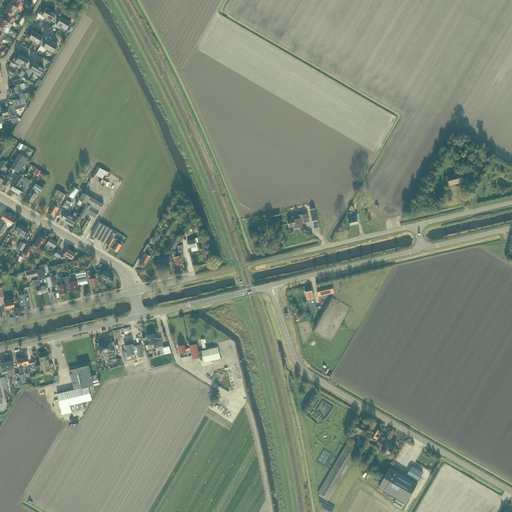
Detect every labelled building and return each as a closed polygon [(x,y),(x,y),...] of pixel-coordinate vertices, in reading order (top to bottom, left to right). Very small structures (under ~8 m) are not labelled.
[(8,3),(6,7),(14,12),(17,14),(20,10),(22,7),(16,4),(15,6),(10,3),(9,4),(8,3)] [(14,12),(6,7),(4,11),(4,12),(10,16),(8,19),(14,22),(15,20),(15,19),(17,14),(14,12)] [(46,18),(51,11),(46,8),(45,10),(42,9),(39,14),(42,16),(41,16),(46,18)] [(54,23),(57,17),(55,16),(56,14),(51,11),(46,18),(51,21),(54,23)] [(61,27),(66,19),(61,16),(59,19),(57,17),(54,23),(56,24),(61,27)] [(14,22),(8,19),(6,21),(1,18),(0,19),(0,18),(0,23),(6,27),(8,23),(12,25),(14,22)] [(61,27),(66,30),(68,31),(71,26),(72,26),(69,24),(71,22),(66,19),(61,27)] [(33,41),(37,34),(32,31),(31,33),(29,32),(26,37),(28,39),(33,41)] [(41,39),(42,38),(43,37),(37,34),(33,41),(38,44),(40,46),(44,40),(41,39)] [(48,50),(52,42),(47,39),(46,42),(44,40),(40,46),(43,47),(48,50)] [(57,45),(52,42),(48,50),(47,52),(51,55),(53,53),(55,54),(58,49),(56,48),(57,45)] [(16,55),(11,62),(18,67),(20,64),(24,57),(19,54),(18,56),(16,55)] [(27,69),(30,63),(28,62),(29,60),(24,57),(20,64),(25,67),(27,69)] [(34,73),(39,65),(34,62),(33,65),(30,63),(27,69),(30,70),(34,73)] [(43,70),(44,69),(44,68),(39,65),(34,73),(39,76),(42,77),(45,72),(43,70)] [(23,94),(22,89),(21,90),(20,84),(17,85),(15,85),(15,84),(8,86),(9,89),(10,94),(14,93),(15,96),(16,96),(23,94)] [(23,94),(16,96),(15,96),(13,97),(14,100),(11,101),(8,99),(7,102),(7,103),(11,105),(11,106),(21,103),(21,105),(22,105),(23,107),(24,107),(25,107),(27,105),(26,104),(24,99),(25,99),(23,94)] [(22,108),(23,107),(22,105),(21,105),(21,103),(11,106),(9,106),(9,108),(6,109),(8,116),(11,115),(12,118),(17,117),(15,110),(22,108)] [(18,121),(17,117),(12,118),(11,115),(8,116),(6,109),(4,109),(2,108),(1,108),(3,116),(0,116),(0,117),(1,123),(2,125),(7,123),(6,123),(11,121),(12,123),(18,121)] [(28,159),(23,156),(25,153),(21,150),(10,168),(13,169),(19,173),(28,159)] [(2,175),(4,172),(5,173),(8,168),(5,166),(2,171),(0,174),(0,182),(1,183),(5,177),(2,175)] [(11,172),(13,169),(10,168),(9,167),(7,171),(8,171),(5,175),(8,176),(3,184),(4,185),(5,187),(6,186),(7,187),(11,181),(9,180),(10,178),(10,177),(12,173),(11,172)] [(108,178),(111,170),(104,167),(100,175),(108,178)] [(112,171),(108,177),(116,183),(121,177),(112,171)] [(450,185),(457,183),(464,182),(462,173),(447,176),(449,183),(450,185)] [(14,191),(22,179),(23,178),(18,176),(10,189),(11,189),(11,190),(13,191),(14,191)] [(22,179),(14,191),(15,192),(17,194),(18,193),(19,194),(23,187),(25,189),(28,183),(22,179)] [(39,193),(42,187),(36,183),(26,199),(31,202),(37,192),(39,193)] [(75,187),(69,196),(73,199),(79,190),(75,187)] [(59,205),(65,194),(57,190),(52,199),(57,201),(54,206),(53,205),(49,212),(54,215),(56,212),(57,212),(60,206),(59,205)] [(89,219),(87,217),(88,214),(96,219),(104,205),(83,193),(79,200),(87,204),(80,216),(85,219),(80,228),(85,230),(90,222),(88,221),(89,219)] [(67,200),(63,207),(67,210),(71,202),(67,200)] [(66,212),(62,220),(73,226),(77,219),(79,215),(75,212),(73,216),(66,212)] [(351,217),(351,215),(353,215),(352,212),(349,213),(349,216),(350,219),(352,219),(352,220),(349,220),(350,225),(359,223),(356,216),(351,217)] [(0,218),(0,231),(1,232),(6,224),(10,226),(12,223),(15,218),(11,216),(11,217),(4,213),(0,219),(0,218)] [(294,229),(303,227),(302,220),(304,220),(304,222),(309,221),(307,214),(292,217),(292,219),(288,220),(289,226),(293,225),(294,229)] [(98,239),(106,226),(99,222),(91,235),(98,239)] [(15,224),(12,230),(14,231),(15,230),(20,233),(18,236),(22,238),(24,235),(27,229),(21,226),(22,225),(19,223),(17,226),(15,224)] [(105,243),(112,230),(106,226),(98,239),(105,243)] [(45,239),(38,235),(31,247),(27,245),(22,253),(29,257),(30,254),(28,253),(31,248),(34,250),(36,246),(40,249),(45,239)] [(110,236),(106,243),(111,245),(115,238),(110,236)] [(175,236),(169,246),(175,249),(180,238),(175,236)] [(45,247),(47,248),(49,245),(54,247),(57,243),(49,238),(47,243),(45,247)] [(122,245),(123,242),(119,240),(118,240),(116,239),(110,248),(115,250),(115,251),(116,252),(117,252),(118,252),(122,245)] [(189,248),(190,248),(197,247),(196,240),(196,239),(187,241),(189,248)] [(22,251),(24,248),(25,246),(20,243),(17,248),(22,251)] [(154,251),(150,248),(149,248),(151,246),(148,244),(144,250),(147,252),(146,254),(145,253),(141,259),(142,260),(139,264),(142,265),(142,266),(143,267),(144,266),(145,267),(154,251)] [(184,250),(183,248),(183,245),(178,246),(179,250),(179,251),(175,252),(175,255),(174,255),(176,265),(182,263),(181,259),(184,259),(182,251),(184,250)] [(42,254),(49,259),(53,254),(45,249),(42,254)] [(57,249),(54,255),(58,258),(62,252),(57,249)] [(72,259),(75,253),(67,249),(64,254),(63,253),(61,257),(64,259),(66,255),(72,259)] [(164,264),(168,263),(166,257),(163,258),(163,259),(154,261),(156,269),(165,267),(164,264)] [(36,270),(38,280),(42,293),(46,292),(46,288),(48,288),(46,278),(42,279),(40,274),(45,273),(44,268),(36,270)] [(30,276),(36,274),(35,269),(28,270),(26,271),(27,278),(31,277),(30,276)] [(106,280),(105,281),(110,284),(113,278),(109,275),(111,273),(104,270),(101,274),(100,273),(99,270),(96,271),(97,275),(101,277),(101,276),(102,277),(101,277),(106,280)] [(66,277),(69,291),(71,291),(71,292),(73,291),(74,292),(76,291),(77,290),(79,290),(77,283),(87,280),(85,274),(75,276),(76,281),(71,282),(69,277),(66,277)] [(96,286),(97,285),(95,278),(97,278),(96,274),(89,276),(89,279),(89,283),(90,282),(91,287),(94,286),(94,287),(96,286)] [(69,291),(66,277),(62,278),(63,284),(59,285),(58,281),(57,281),(55,276),(51,277),(53,285),(57,285),(59,294),(61,294),(62,294),(64,294),(65,293),(67,293),(67,292),(69,291)] [(36,289),(37,294),(42,293),(38,280),(31,281),(31,286),(34,286),(35,290),(36,289)] [(20,306),(22,306),(29,304),(27,294),(30,293),(28,287),(23,288),(25,294),(19,295),(21,302),(19,302),(20,306)] [(316,307),(313,290),(305,292),(307,299),(308,299),(309,301),(308,301),(309,309),(316,307)] [(14,296),(3,299),(4,303),(6,309),(14,307),(13,303),(16,302),(15,299),(14,296)] [(155,333),(147,335),(149,344),(154,343),(155,348),(163,346),(161,338),(157,339),(156,338),(155,333)] [(114,349),(112,350),(110,342),(99,345),(101,354),(107,352),(109,358),(116,356),(114,349)] [(126,350),(122,351),(124,361),(133,359),(132,355),(135,354),(136,357),(139,357),(144,356),(141,344),(137,345),(137,347),(134,347),(133,344),(131,344),(130,344),(129,343),(124,344),(126,350)] [(202,351),(199,352),(197,344),(190,346),(187,347),(188,351),(191,350),(193,359),(203,356),(205,362),(221,359),(218,347),(202,351)] [(169,345),(163,347),(164,350),(164,352),(165,354),(171,353),(169,345)] [(188,351),(187,347),(185,347),(185,345),(178,346),(180,354),(187,353),(186,351),(188,351)] [(49,367),(47,356),(39,358),(42,369),(44,368),(44,371),(45,371),(49,370),(50,370),(49,367)] [(23,372),(24,372),(22,358),(20,359),(19,358),(18,359),(17,359),(16,359),(18,367),(20,373),(23,372)] [(9,373),(6,362),(0,364),(2,371),(1,371),(1,375),(9,373)] [(98,378),(97,379),(96,375),(92,377),(89,366),(70,371),(74,390),(57,394),(62,415),(85,409),(83,402),(92,400),(90,393),(96,392),(94,386),(100,384),(98,378)] [(227,417),(236,420),(240,412),(233,410),(235,405),(232,404),(227,417)] [(363,434),(366,428),(358,423),(353,432),(356,434),(356,433),(359,435),(361,433),(363,434)] [(380,431),(378,430),(375,428),(371,436),(372,436),(371,438),(374,439),(375,437),(377,439),(379,435),(378,435),(380,431)] [(355,444),(354,446),(347,442),(318,492),(319,493),(318,495),(327,500),(328,498),(330,499),(359,449),(364,441),(359,437),(355,444)] [(383,446),(381,449),(385,452),(387,449),(392,452),(396,445),(396,443),(392,441),(392,442),(387,439),(383,446)] [(376,446),(368,442),(364,448),(372,452),(376,446)] [(393,464),(390,467),(378,488),(406,503),(418,483),(417,482),(423,473),(412,466),(406,476),(399,472),(401,469),(393,464)]
